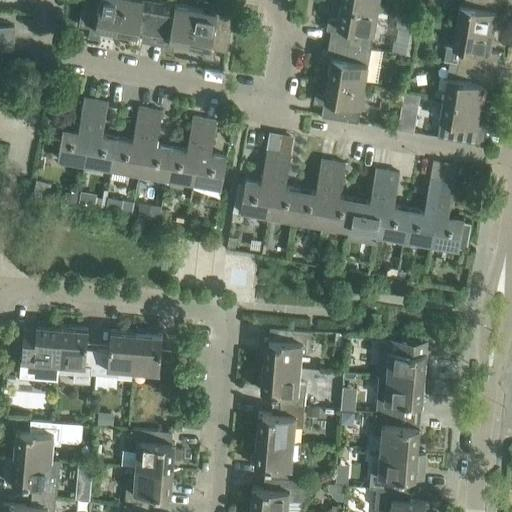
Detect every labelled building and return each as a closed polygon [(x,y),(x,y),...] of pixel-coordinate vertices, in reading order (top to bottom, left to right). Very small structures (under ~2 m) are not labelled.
[(117,31),(122,0),(82,0),(79,24),(90,26),(88,36),(100,38),(102,28),(117,31)] [(152,42),(160,1),(156,0),(122,0),(117,31),(131,33),(129,43),(141,45),(143,34),(152,36),(151,41),(152,42)] [(379,2),(379,0),(341,0),(341,2),(389,11),(390,5),(379,2)] [(506,13),(508,0),(464,0),(464,2),(460,1),(456,23),(493,30),(496,11),(506,13)] [(188,43),(195,7),(160,1),(152,42),(153,42),(154,36),(164,38),(162,49),(173,51),(175,41),(188,43)] [(389,11),(341,2),(338,18),(328,17),(326,28),(337,30),(336,39),(371,45),(377,11),(389,13),(389,11)] [(227,50),(234,14),(195,7),(188,43),(204,46),(203,56),(214,58),(216,48),(227,50)] [(417,19),(415,32),(423,33),(426,21),(417,19)] [(0,23),(0,35),(14,37),(15,25),(0,23)] [(490,49),(493,30),(456,23),(453,44),(463,45),(460,61),(496,68),(499,51),(490,49)] [(0,48),(13,49),(14,37),(0,35),(0,48)] [(371,45),(336,39),(330,38),(329,40),(335,41),(334,51),(323,49),(321,60),(331,62),(328,76),(365,82),(371,45)] [(493,86),(496,68),(460,61),(458,76),(448,75),(444,96),(480,102),(483,84),(493,86)] [(365,82),(328,76),(326,91),(316,90),(314,101),(324,103),(322,115),(358,121),(365,82)] [(85,161),(97,98),(84,96),(79,129),(63,126),(57,156),(85,161)] [(477,122),(480,102),(444,96),(440,118),(443,119),(441,135),(483,143),(487,124),(477,122)] [(113,166),(119,136),(103,133),(109,100),(97,98),(85,161),(113,166)] [(141,171),(151,108),(139,106),(133,138),(119,136),(113,166),(141,171)] [(49,107),(46,124),(58,126),(60,109),(49,107)] [(167,176),(173,145),(157,143),(163,110),(151,108),(141,171),(167,176)] [(402,113),(401,125),(411,126),(413,114),(402,113)] [(195,180),(206,117),(193,115),(187,148),(173,145),(167,176),(195,180)] [(217,119),(206,117),(195,180),(222,185),(227,155),(211,152),(217,119)] [(268,213),(279,150),(267,148),(261,180),(246,178),(245,183),(238,182),(233,210),(240,211),(240,208),(268,213)] [(295,218),(300,187),(285,185),(291,152),(279,150),(268,213),(295,218)] [(321,232),(322,223),(333,159),(321,157),(316,190),(300,187),(295,218),(294,227),(321,232)] [(350,227),(355,197),(340,194),(345,162),(333,159),(322,223),(350,227)] [(375,242),(377,232),(388,169),(376,167),(370,200),(355,197),(350,227),(348,237),(375,242)] [(403,237),(409,206),(395,204),(400,171),(388,169),(377,232),(403,237)] [(431,242),(442,178),(430,176),(424,209),(409,206),(403,237),(431,242)] [(471,221),(464,220),(464,216),(449,213),(454,181),(442,178),(431,242),(459,247),(459,245),(467,246),(471,221)] [(65,191),(63,199),(76,202),(78,193),(65,191)] [(135,201),(123,198),(121,210),(133,212),(135,201)] [(141,200),(139,213),(160,217),(162,204),(141,200)] [(230,234),(228,245),(237,247),(239,235),(230,234)] [(60,370),(63,325),(37,323),(35,343),(25,343),(25,335),(23,335),(21,359),(22,360),(21,375),(59,377),(60,370)] [(89,327),(63,325),(60,370),(74,371),(73,380),(91,381),(91,372),(97,373),(99,349),(87,348),(89,327)] [(309,352),(311,330),(280,327),(280,328),(287,329),(286,339),(265,337),(263,364),(301,367),(303,352),(309,352)] [(134,369),(137,331),(111,329),(109,350),(99,349),(97,373),(96,386),(107,387),(108,374),(118,375),(119,368),(134,369)] [(163,334),(137,331),(134,369),(149,370),(148,378),(170,380),(173,348),(172,348),(171,355),(161,354),(163,334)] [(336,332),(335,344),(345,345),(347,333),(336,332)] [(424,377),(427,341),(428,340),(383,336),(381,358),(387,359),(385,374),(424,377)] [(10,339),(8,350),(18,351),(19,339),(10,339)] [(300,382),(301,367),(263,364),(260,389),(281,391),(280,403),(304,405),(306,383),(300,382)] [(422,403),(424,377),(385,374),(384,389),(377,389),(375,411),(400,413),(401,401),(422,403)] [(303,426),(304,405),(280,403),(279,413),(259,411),(256,437),(295,441),(296,426),(303,426)] [(342,408),(341,421),(349,422),(355,417),(356,409),(342,408)] [(399,423),(400,413),(375,411),(373,432),(380,433),(379,448),(418,452),(420,425),(399,423)] [(68,421),(62,421),(60,421),(31,418),(30,429),(16,428),(14,454),(53,458),(54,443),(61,443),(61,440),(78,441),(81,439),(82,422),(68,421)] [(163,431),(163,429),(132,427),(130,450),(136,451),(135,465),(173,468),(176,442),(155,440),(156,430),(163,431)] [(293,456),(295,441),(256,437),(254,463),(275,465),(274,477),(298,479),(299,478),(300,456),(293,456)] [(418,452),(379,448),(378,463),(371,462),(369,485),(377,486),(394,487),(394,486),(395,476),(424,478),(426,454),(418,453),(418,452)] [(51,472),(53,458),(14,454),(12,480),(33,482),(32,493),(57,495),(59,473),(51,472)] [(171,494),(173,468),(135,465),(134,480),(127,480),(125,501),(149,503),(150,492),(171,494)] [(308,479),(299,478),(298,479),(274,477),(273,487),(252,485),(250,511),(288,511),(289,500),(306,501),(308,479)] [(410,487),(394,486),(394,487),(377,486),(375,507),(391,508),(390,511),(428,511),(430,501),(409,499),(410,487)] [(55,511),(57,495),(32,493),(31,504),(3,502),(2,511),(55,511)] [(148,511),(149,503),(125,501),(124,511),(148,511)]
